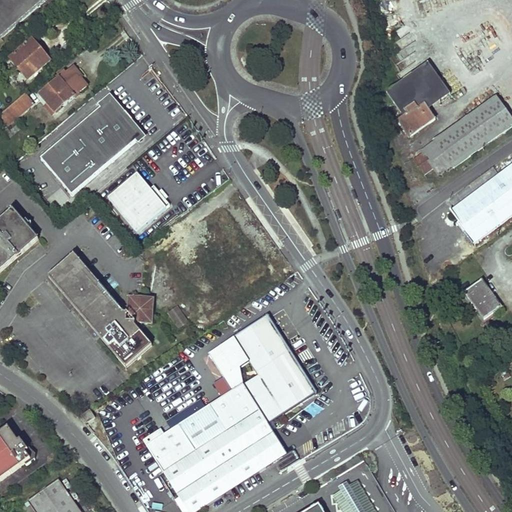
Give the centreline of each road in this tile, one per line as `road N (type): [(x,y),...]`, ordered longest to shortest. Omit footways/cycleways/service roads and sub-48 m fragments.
road 1 (residential): [(228,148),(344,316),(383,399),(376,426),(360,439),(241,511)]
road 2 (primary): [(511,511),(428,370),(345,140),(337,88)]
road 3 (primary): [(270,102),(311,165),(408,400),(475,511)]
road 4 (unknown): [(132,74),(36,153),(36,169),(58,198),(78,200),(156,139),(163,118)]
road 5 (residential): [(0,372),(71,430),(130,511)]
road 6 (unclassified): [(511,146),(416,218)]
